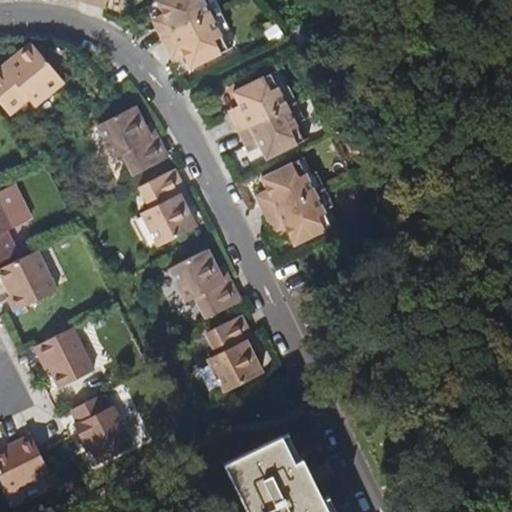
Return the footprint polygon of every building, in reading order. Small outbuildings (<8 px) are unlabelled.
[(107,9),(108,0),(99,0),(98,7),(107,9)] [(166,0),(158,4),(165,17),(168,24),(157,30),(163,42),(210,18),(201,0),(166,0)] [(201,0),(210,18),(221,13),(214,0),(201,0)] [(229,30),(221,13),(210,18),(226,49),(232,47),(225,32),(229,30)] [(154,24),(157,30),(168,24),(165,17),(154,24)] [(163,42),(169,53),(180,48),(183,55),(189,67),(226,49),(210,18),(163,42)] [(34,45),(5,68),(9,73),(38,50),(34,45)] [(172,60),(183,55),(180,48),(169,53),(172,60)] [(9,73),(5,68),(0,72),(0,103),(10,116),(29,101),(35,107),(65,83),(38,50),(9,73)] [(286,108),(296,103),(288,86),(284,89),(276,72),(270,75),(286,108)] [(233,93),(239,106),(242,112),(232,118),(239,131),(286,108),(270,75),(233,93)] [(304,120),(296,103),(286,108),(302,141),(309,138),(301,122),(304,120)] [(229,111),(232,118),(242,112),(239,106),(229,111)] [(286,108),(239,131),(246,145),(256,140),(259,147),(265,159),(302,141),(286,108)] [(150,142),(144,128),(138,114),(135,109),(99,127),(115,160),(125,155),(136,177),(168,161),(157,138),(150,142)] [(151,125),(144,128),(150,142),(157,138),(151,125)] [(249,152),(259,147),(256,140),(246,145),(249,152)] [(316,195),(327,190),(319,173),(313,176),(305,161),(300,163),(316,195)] [(262,181),(268,194),(272,201),(261,206),(267,219),(316,195),(300,163),(262,181)] [(181,198),(187,196),(175,172),(142,189),(152,211),(143,216),(159,248),(196,229),(187,212),(181,198)] [(336,207),(327,190),(316,195),(332,229),(338,227),(330,210),(336,207)] [(258,199),(261,206),(272,201),(268,194),(258,199)] [(267,219),(275,234),(286,229),(289,236),(295,248),(332,229),(316,195),(267,219)] [(193,209),(187,196),(181,198),(187,212),(193,209)] [(0,264),(17,256),(6,234),(14,230),(0,201),(0,264)] [(278,241),(289,236),(286,229),(275,234),(278,241)] [(39,252),(0,270),(0,272),(12,298),(10,299),(17,314),(59,293),(39,252)] [(225,286),(218,273),(208,253),(171,271),(188,305),(197,301),(207,322),(242,304),(231,282),(225,286)] [(224,269),(218,273),(225,286),(231,282),(224,269)] [(247,346),(253,343),(242,320),(207,337),(217,357),(208,361),(225,395),(262,377),(253,358),(247,346)] [(69,322),(30,341),(37,355),(41,354),(55,382),(90,365),(69,322)] [(259,355),(253,343),(247,346),(253,358),(259,355)] [(96,392),(68,405),(75,419),(71,420),(80,438),(84,436),(88,446),(95,459),(130,442),(110,401),(102,405),(96,392)] [(32,436),(0,452),(0,476),(10,495),(52,474),(32,436)] [(84,436),(80,438),(85,448),(88,446),(84,436)] [(328,511),(304,460),(295,464),(282,439),(226,466),(248,511),(328,511)]
